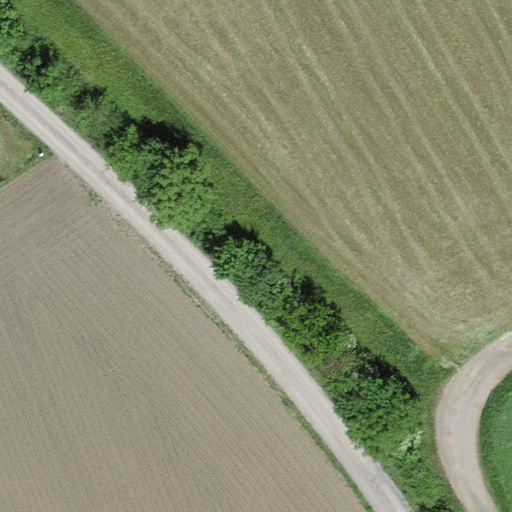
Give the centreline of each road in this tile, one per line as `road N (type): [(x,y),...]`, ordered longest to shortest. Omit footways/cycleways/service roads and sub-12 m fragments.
road 1 (track): [(392,511),(378,485),(224,310),(27,102)]
road 2 (track): [(496,511),(446,398),(475,355),(511,336)]
